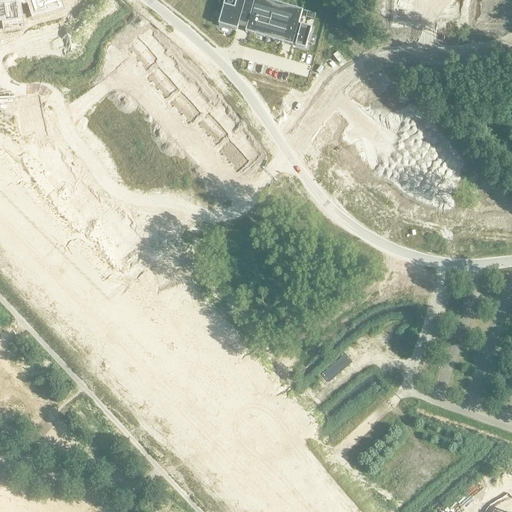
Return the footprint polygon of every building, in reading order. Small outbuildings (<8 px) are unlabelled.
[(26,0),(27,1),(28,0),(30,0),(36,15),(48,11),(43,0),(26,0)] [(43,0),(48,11),(59,7),(57,0),(43,0)] [(225,0),(219,24),(238,30),(239,26),(247,28),(246,32),(306,49),(312,28),(301,25),(301,26),(299,25),(303,10),(266,0),(225,0)] [(17,4),(5,6),(7,18),(6,18),(7,27),(20,24),(18,8),(22,8),(21,2),(16,2),(17,4)] [(402,3),(377,2),(376,14),(407,16),(407,11),(401,11),(402,3)] [(453,16),(476,16),(476,5),(453,5),(453,7),(453,14),(447,14),(447,18),(453,18),(453,16)] [(376,14),(375,27),(400,28),(401,20),(407,20),(407,16),(376,14)] [(460,28),(476,28),(476,16),(453,16),(453,18),(453,25),(447,25),(447,30),(460,30),(460,28)] [(144,36),(129,50),(130,51),(132,49),(139,56),(137,58),(137,59),(155,42),(151,38),(154,35),(150,31),(144,36),(144,35),(143,36),(144,36)] [(155,42),(137,59),(138,59),(140,57),(147,65),(145,67),(146,68),(159,55),(162,58),(166,54),(161,48),(162,48),(161,47),(161,48),(155,42)] [(163,65),(149,78),(149,79),(151,77),(159,85),(156,87),(157,87),(175,71),(171,66),(173,64),(169,59),(164,64),(163,64),(163,65)] [(175,71),(157,87),(157,88),(159,86),(166,93),(164,95),(165,96),(179,84),(181,86),(185,82),(181,77),(181,76),(180,76),(175,71)] [(186,90),(172,103),(172,104),(175,102),(182,110),(179,112),(180,112),(198,96),(194,91),(197,89),(193,84),(187,90),(186,89),(186,90)] [(33,97),(24,99),(28,119),(28,120),(28,121),(41,118),(39,108),(43,107),(42,101),(38,102),(37,96),(33,97),(33,96),(32,97),(33,97)] [(198,96),(180,112),(180,113),(182,111),(189,119),(187,121),(188,121),(202,109),(204,112),(209,108),(204,102),(204,101),(203,102),(198,96)] [(214,111),(199,125),(200,125),(202,123),(209,131),(207,133),(225,117),(221,112),(224,110),(220,105),(214,111),(214,110),(213,110),(214,111)] [(225,117),(207,133),(208,134),(210,132),(217,140),(215,142),(216,142),(229,130),(232,133),(236,129),(231,123),(232,123),(231,122),(231,123),(225,117)] [(28,120),(18,122),(18,123),(21,123),(23,135),(32,133),(33,133),(39,131),(40,135),(46,134),(45,130),(44,130),(41,118),(28,121),(28,120)] [(235,138),(220,152),(221,152),(223,150),(230,158),(228,160),(228,161),(246,144),(242,140),(245,137),(241,133),(235,138),(235,137),(234,138),(235,138)] [(246,144),(228,161),(229,161),(231,159),(238,167),(236,169),(236,170),(250,157),(253,160),(257,156),(252,150),(253,150),(252,149),(252,150),(246,144)] [(47,151),(40,157),(53,173),(54,174),(64,166),(58,158),(61,156),(57,151),(54,153),(51,149),(48,151),(48,150),(47,151)] [(54,174),(45,180),(46,181),(48,179),(56,189),(63,183),(63,184),(64,183),(63,183),(68,179),(71,182),(75,178),(73,175),(72,176),(64,166),(54,174)] [(73,199),(69,203),(78,211),(75,214),(76,214),(93,197),(92,196),(93,195),(92,195),(92,196),(85,188),(86,188),(83,185),(78,189),(81,192),(74,198),(73,198),(73,199)] [(93,197),(76,214),(78,212),(82,216),(80,217),(81,218),(82,216),(87,221),(93,215),(94,215),(94,214),(98,210),(101,213),(105,209),(103,206),(102,206),(95,199),(96,199),(95,198),(95,199),(93,197)] [(117,218),(110,223),(122,240),(122,241),(123,241),(133,234),(127,225),(130,223),(127,218),(124,220),(120,216),(117,218),(117,217),(116,218),(117,218)] [(122,241),(114,247),(115,248),(117,246),(124,256),(131,251),(132,251),(132,250),(137,247),(139,250),(144,246),(142,243),(141,243),(133,234),(123,241),(122,241)] [(482,497),(488,504),(495,497),(489,491),(482,497)]
